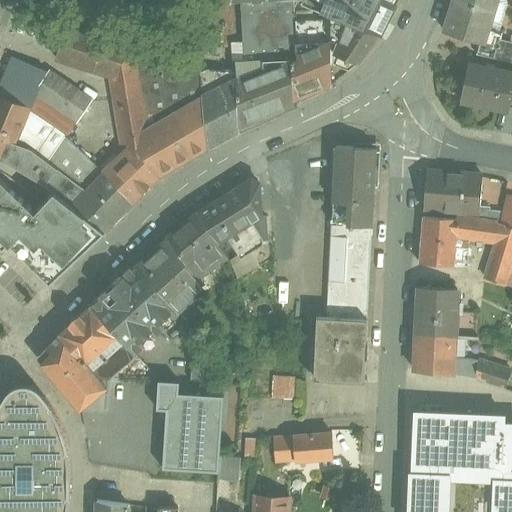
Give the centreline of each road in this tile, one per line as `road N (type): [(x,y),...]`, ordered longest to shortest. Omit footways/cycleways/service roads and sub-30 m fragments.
road 1 (residential): [(26,339),(202,175),(387,75)]
road 2 (residential): [(382,511),(400,129)]
road 3 (unclassified): [(86,511),(86,452),(75,414),(26,339)]
